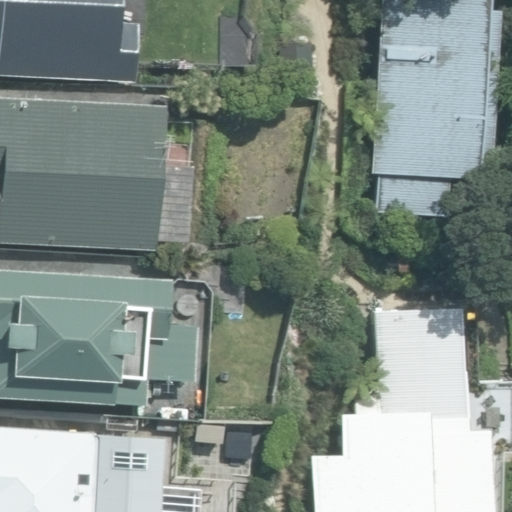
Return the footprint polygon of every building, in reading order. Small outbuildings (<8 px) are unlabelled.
[(111,22),(111,0),(0,0),(0,75),(131,82),(134,23),(111,22)] [(369,212),(437,215),(439,176),(467,177),(467,180),(483,181),(492,10),(475,9),(475,0),(373,0),(369,85),(365,172),(372,172),(369,212)] [(134,247),(149,248),(150,238),(181,240),(184,164),(154,163),(157,105),(0,97),(0,240),(78,245),(134,247)] [(0,395),(136,403),(137,377),(185,380),(188,325),(161,324),(163,279),(0,269),(0,395)] [(356,450),(359,511),(477,511),(473,427),(456,428),(449,306),(366,310),(373,449),(356,450)] [(235,420),(233,444),(262,446),(263,422),(235,420)] [(0,511),(153,511),(158,434),(0,425),(0,511)]
